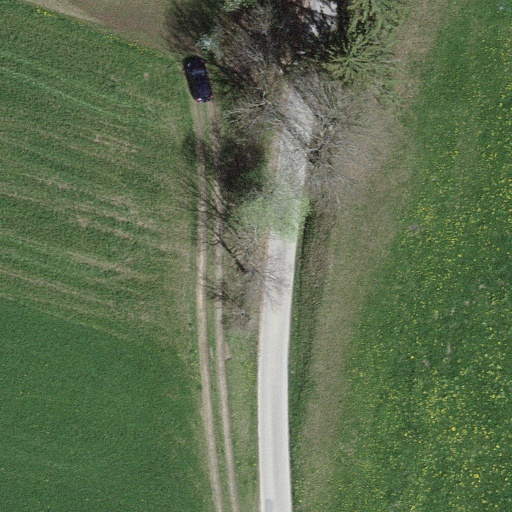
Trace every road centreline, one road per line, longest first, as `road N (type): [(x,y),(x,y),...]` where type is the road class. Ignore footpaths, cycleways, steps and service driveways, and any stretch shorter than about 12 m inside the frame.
road 1 (unclassified): [(277,511),(276,314),(305,87),(325,0)]
road 2 (track): [(229,511),(210,333),(210,248),(231,0)]
